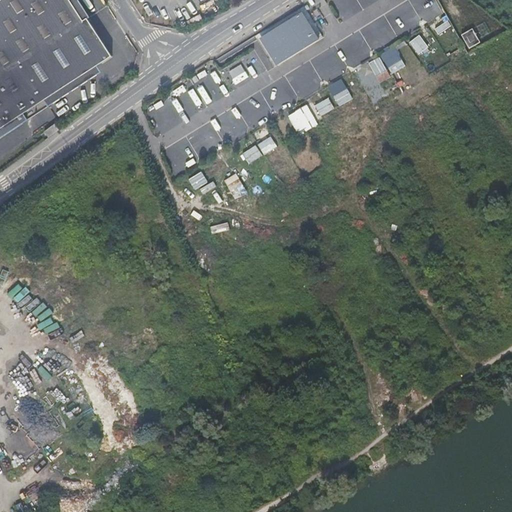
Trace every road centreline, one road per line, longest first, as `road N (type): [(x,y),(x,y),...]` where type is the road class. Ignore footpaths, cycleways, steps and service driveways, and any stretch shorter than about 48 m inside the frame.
road 1 (unclassified): [(163,70),(0,184)]
road 2 (unclassified): [(272,0),(163,70)]
